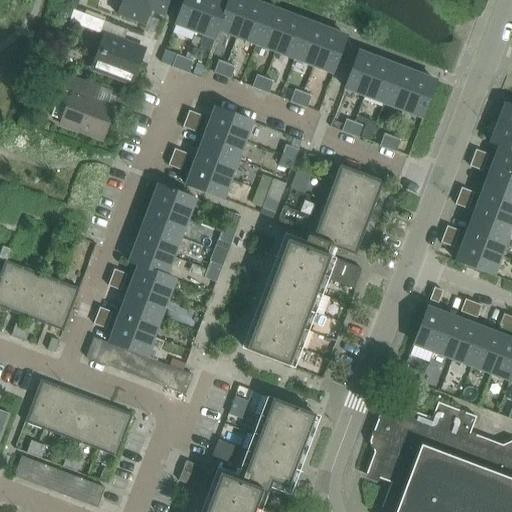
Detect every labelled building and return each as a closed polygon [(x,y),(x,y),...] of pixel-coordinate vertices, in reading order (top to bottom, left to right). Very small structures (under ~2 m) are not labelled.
[(164,18),(170,0),(123,0),(117,16),(145,26),(150,13),(164,18)] [(195,32),(207,0),(184,0),(175,25),(195,32)] [(217,31),(227,4),(217,0),(207,0),(195,32),(215,40),(218,31),(217,31)] [(237,38),(251,0),(250,0),(228,0),(227,4),(217,31),(218,31),(237,38)] [(256,45),(270,9),(257,5),(257,3),(251,0),(237,38),(256,45)] [(275,52),(289,15),(283,12),(283,14),(270,9),(256,45),(275,52)] [(104,23),(73,11),(69,23),(100,34),(104,23)] [(294,60),(308,24),(295,19),(295,17),(289,15),(275,52),(294,60)] [(313,67),(328,29),(321,27),(321,29),(308,24),(294,60),(313,67)] [(333,74),(347,39),(333,33),(334,31),(328,29),(313,67),(333,74)] [(129,84),(141,53),(138,48),(107,36),(94,71),(129,84)] [(364,97),(379,59),(373,57),(372,59),(358,54),(344,89),(364,97)] [(180,71),(185,59),(177,56),(172,68),(180,71)] [(188,74),(193,62),(185,59),(180,71),(188,74)] [(383,104),(397,68),(384,63),(385,61),(379,59),(364,97),(383,104)] [(222,77),(227,65),(219,62),(214,74),(222,77)] [(230,80),(235,68),(227,65),(222,77),(230,80)] [(403,111),(417,74),(411,71),(410,73),(397,68),(383,104),(403,111)] [(422,119),(436,83),(422,78),(423,76),(417,74),(403,111),(422,119)] [(61,91),(51,117),(63,122),(61,125),(101,141),(113,109),(88,100),(94,85),(67,76),(61,91)] [(260,92),(265,80),(257,76),(252,88),(260,92)] [(268,95),(273,83),(265,80),(260,92),(268,95)] [(298,106),(303,94),(295,91),(290,103),(298,106)] [(306,109),(311,97),(303,94),(298,106),(306,109)] [(511,130),(511,107),(506,105),(501,119),(499,118),(496,124),(511,130)] [(244,143),(252,122),(216,109),(211,123),(209,122),(206,128),(244,143)] [(198,125),(201,117),(189,112),(186,120),(198,125)] [(195,133),(198,125),(186,120),(183,128),(195,133)] [(350,136),(354,124),(346,121),(342,133),(350,136)] [(358,139),(362,127),(354,124),(350,136),(358,139)] [(511,151),(511,130),(496,124),(494,130),(496,131),(491,145),(500,148),(500,147),(511,151)] [(237,161),(244,143),(206,128),(204,134),(206,135),(201,148),(237,161)] [(388,150),(392,138),(384,135),(380,147),(388,150)] [(396,153),(400,141),(392,138),(388,150),(396,153)] [(295,161),(298,151),(285,146),(282,156),(295,161)] [(511,174),(511,151),(500,147),(500,148),(495,161),(493,160),(491,166),(511,174)] [(230,181),(237,161),(201,148),(196,161),(194,160),(192,166),(230,181)] [(183,163),(187,155),(175,150),(171,158),(183,163)] [(485,164),(488,156),(476,151),(473,159),(485,164)] [(291,171),(295,161),(282,156),(278,166),(291,171)] [(180,171),(183,163),(171,158),(168,167),(180,171)] [(482,172),(485,164),(473,159),(470,167),(482,172)] [(222,200),(230,181),(192,166),(190,172),(192,173),(186,187),(222,200)] [(511,195),(511,174),(491,166),(489,172),(491,173),(486,186),(511,195)] [(376,202),(383,183),(340,167),(333,186),(376,202)] [(280,200),(285,185),(273,180),(267,195),(280,200)] [(187,220),(195,200),(159,186),(154,200),(152,199),(149,205),(187,220)] [(376,202),(333,186),(326,204),(369,220),(376,202)] [(511,217),(511,195),(486,186),(481,199),(479,198),(476,204),(511,217)] [(470,202),(473,194),(461,189),(458,197),(470,202)] [(274,214),(280,200),(267,195),(262,209),(274,214)] [(467,210),(470,202),(458,197),(455,206),(467,210)] [(369,220),(326,204),(319,222),(362,238),(369,220)] [(507,237),(511,224),(511,217),(476,204),(474,210),(476,211),(471,224),(507,237)] [(180,239),(187,220),(149,205),(147,212),(149,212),(144,225),(180,239)] [(362,238),(319,222),(313,239),(334,247),(334,249),(355,257),(362,238)] [(500,256),(507,237),(471,224),(466,237),(464,236),(462,242),(500,256)] [(173,258),(180,239),(144,225),(139,238),(137,238),(135,244),(173,258)] [(234,237),(237,229),(225,225),(222,233),(234,237)] [(456,240),(459,232),(447,228),(444,236),(456,240)] [(231,245),(234,237),(222,233),(219,241),(231,245)] [(453,248),(456,240),(444,236),(441,244),(453,248)] [(289,368),(323,277),(329,279),(328,280),(354,290),(361,270),(330,258),(334,249),(334,247),(313,239),(308,238),(304,248),(287,242),(246,351),(289,368)] [(492,277),(500,256),(462,242),(460,249),(462,249),(457,263),(492,277)] [(166,277),(173,258),(135,244),(132,250),(135,251),(129,264),(138,268),(139,267),(166,277)] [(0,308),(8,312),(24,269),(7,262),(11,251),(3,248),(0,255),(0,260),(5,262),(0,275),(0,308)] [(219,276),(222,267),(210,263),(207,271),(219,276)] [(167,300),(174,280),(166,277),(139,267),(138,268),(134,280),(132,279),(129,285),(167,300)] [(26,319),(42,276),(24,269),(8,312),(26,319)] [(123,283),(126,275),(114,271),(111,279),(123,283)] [(216,284),(219,276),(207,271),(204,279),(216,284)] [(44,325),(60,283),(42,276),(26,319),(44,325)] [(120,292),(123,283),(111,279),(108,287),(120,292)] [(63,333),(79,290),(60,283),(44,325),(63,333)] [(160,319),(167,300),(129,285),(127,292),(129,292),(124,305),(160,319)] [(438,304),(443,292),(434,289),(430,301),(438,304)] [(469,316),(473,304),(465,301),(461,313),(469,316)] [(477,319),(481,307),(473,304),(469,316),(477,319)] [(153,338),(160,319),(124,305),(119,318),(117,318),(115,324),(153,338)] [(433,352),(447,317),(434,312),(435,310),(428,307),(413,345),(433,352)] [(109,322),(112,313),(100,309),(97,317),(109,322)] [(490,374),(511,318),(503,315),(499,327),(501,328),(498,336),(484,331),(471,367),(490,374)] [(106,330),(109,322),(97,317),(93,325),(106,330)] [(453,360),(467,322),(460,319),(460,321),(447,317),(433,352),(453,360)] [(511,341),(510,341),(511,335),(511,318),(490,374),(510,382),(511,376),(511,341)] [(471,367),(484,331),(472,326),(472,324),(467,322),(453,360),(471,367)] [(145,358),(153,338),(115,324),(112,330),(114,331),(109,345),(113,346),(125,351),(137,355),(145,358)] [(18,340),(22,328),(15,325),(11,337),(18,340)] [(25,343),(30,331),(22,328),(18,340),(25,343)] [(55,354),(58,345),(59,342),(52,339),(47,351),(55,354)] [(110,356),(113,346),(109,345),(93,339),(90,349),(110,356)] [(118,371),(125,351),(113,346),(110,356),(106,366),(118,371)] [(106,366),(110,356),(90,349),(86,359),(106,366)] [(129,375),(137,355),(125,351),(118,371),(129,375)] [(149,359),(145,358),(137,355),(129,375),(141,379),(149,359)] [(153,384),(161,364),(149,359),(141,379),(153,384)] [(165,388),(169,378),(172,368),(161,364),(153,384),(165,388)] [(189,386),(192,376),(172,368),(169,378),(189,386)] [(185,396),(189,386),(169,378),(165,388),(185,396)] [(44,431),(60,388),(41,381),(25,424),(44,431)] [(61,438),(78,395),(60,388),(44,431),(61,438)] [(80,444),(96,402),(78,395),(61,438),(80,444)] [(241,420),(248,402),(235,397),(228,415),(241,420)] [(288,490),(315,416),(273,400),(252,455),(247,453),(247,452),(218,441),(211,461),(245,474),(241,483),(214,473),(207,492),(213,494),(205,511),(254,511),(262,492),(268,494),(272,484),(288,490)] [(98,451),(114,408),(96,402),(80,444),(98,451)] [(511,511),(511,441),(502,446),(470,434),(476,418),(438,403),(431,419),(392,405),(382,409),(369,443),(374,453),(368,470),(380,475),(379,480),(390,484),(379,511),(511,511)] [(116,458),(129,425),(133,415),(114,408),(98,451),(116,458)] [(0,420),(6,423),(9,415),(0,411),(0,420)] [(33,457),(38,445),(31,442),(26,454),(33,457)] [(41,460),(45,448),(38,445),(33,457),(41,460)] [(69,470),(74,458),(67,456),(62,468),(69,470)] [(26,482),(33,462),(21,457),(14,477),(26,482)] [(77,473),(81,461),(74,458),(69,470),(77,473)] [(38,486),(45,466),(33,462),(26,482),(38,486)] [(178,481),(203,491),(210,472),(185,462),(179,478),(178,481)] [(49,491),(57,471),(45,466),(38,486),(49,491)] [(106,484),(111,472),(103,469),(99,482),(106,484)] [(61,495),(69,475),(57,471),(49,491),(61,495)] [(73,500),(81,480),(69,475),(61,495),(73,500)] [(85,504),(93,484),(81,480),(73,500),(85,504)] [(97,509),(105,489),(93,484),(85,504),(97,509)]
